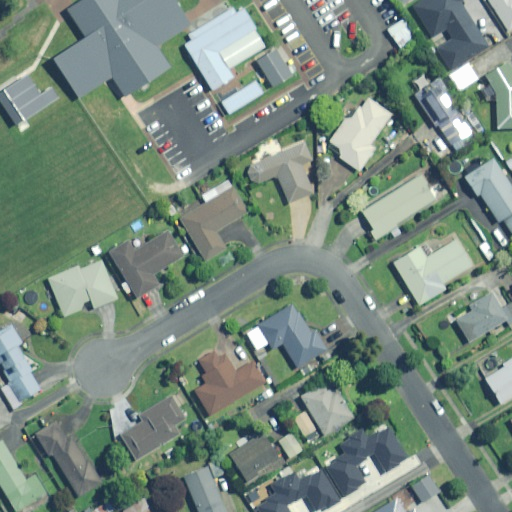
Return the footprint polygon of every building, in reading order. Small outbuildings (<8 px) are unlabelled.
[(49,58),(75,98),(107,76),(121,96),(167,65),(154,45),(186,24),(171,1),(171,0),(75,0),(64,7),(83,35),(49,58)] [(468,62),(469,62),(490,48),(460,3),(465,0),(425,0),(412,8),(432,39),(445,30),(452,41),(436,51),(451,73),(468,62)] [(511,0),(488,0),(508,31),(511,29),(511,0)] [(253,27),(239,6),(177,47),(207,92),(232,76),(216,52),(253,27)] [(415,40),(407,27),(393,36),(400,49),(415,40)] [(271,46),(248,61),(268,91),(290,76),(271,46)] [(511,66),(511,65),(487,76),(491,84),(482,88),(487,101),(497,100),(498,129),(511,128),(511,66)] [(423,73),(410,81),(418,93),(414,95),(436,129),(439,127),(455,153),(485,134),(448,76),(432,86),(423,73)] [(262,92),(253,79),(218,103),(227,115),(262,92)] [(329,142),(341,151),(340,160),(358,173),(375,149),(370,146),(394,113),(369,95),(352,120),(348,117),(329,142)] [(313,160),(306,143),(247,167),(254,185),(278,176),(289,204),(314,194),(302,165),(313,160)] [(511,187),(493,160),(482,167),(479,162),(462,173),(478,197),(480,195),(500,223),(503,221),(511,233),(511,187)] [(440,182),(432,169),(363,213),(379,239),(390,232),(394,238),(401,234),(396,226),(436,201),(429,189),(440,182)] [(248,213),(229,180),(203,195),(207,203),(180,218),(205,262),(227,249),(217,231),(248,213)] [(183,258),(168,233),(135,253),(128,242),(109,253),(138,300),(160,287),(153,275),(183,258)] [(473,266),(457,240),(426,258),(420,247),(393,263),(419,306),(446,290),(442,285),(473,266)] [(118,299),(102,262),(80,271),(79,267),(49,279),(65,317),(84,309),(82,304),(90,300),(94,309),(118,299)] [(456,322),(469,343),(506,321),(510,327),(511,325),(511,305),(509,301),(502,306),(493,293),(469,308),(472,313),(456,322)] [(311,334),(293,304),(258,326),(273,350),(282,344),(298,368),(327,350),(315,331),(311,334)] [(22,344),(12,325),(0,332),(0,365),(20,402),(42,390),(18,347),(22,344)] [(236,372),(222,348),(200,361),(207,373),(202,376),(207,383),(195,390),(211,416),(266,383),(253,362),(236,372)] [(511,359),(503,365),(504,368),(486,380),(500,404),(511,397),(511,359)] [(333,394),(327,383),(302,398),(324,436),(355,418),(339,390),(333,394)] [(185,419),(172,397),(140,417),(143,422),(121,436),(136,462),(179,435),(173,427),(185,419)] [(308,419),(297,425),(303,437),(314,431),(308,419)] [(67,439),(56,422),(36,435),(50,457),(53,455),(79,497),(101,484),(71,436),(67,439)] [(282,458),(264,433),(230,457),(248,482),(282,458)] [(302,451),(292,435),(279,443),(290,459),(302,451)] [(388,472),(364,435),(347,446),(342,439),(323,452),(340,479),(330,485),(341,501),(352,494),(355,497),(373,486),(371,483),(388,472)] [(26,481),(2,442),(0,443),(0,484),(16,511),(17,511),(46,495),(35,476),(26,481)] [(225,477),(219,462),(183,476),(198,511),(225,511),(213,481),(225,477)] [(440,493),(429,475),(412,486),(422,503),(440,493)] [(286,487),(277,486),(276,500),(285,501),(286,487)] [(150,511),(143,499),(121,511),(150,511)] [(409,511),(405,511),(397,499),(375,511),(416,511),(415,509),(409,511)] [(110,511),(106,503),(90,511),(110,511)]
